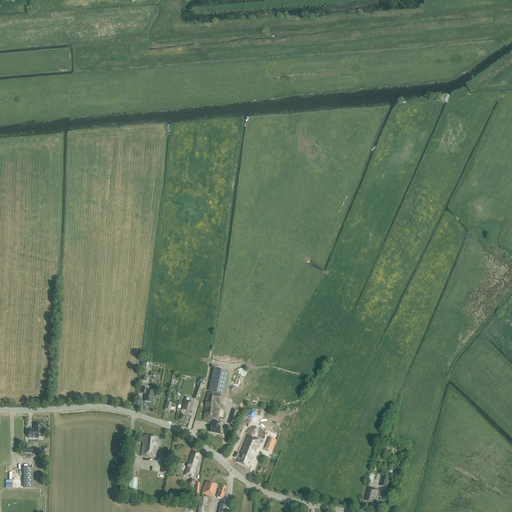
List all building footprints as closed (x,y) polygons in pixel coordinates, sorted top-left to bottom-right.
[(148,362),(142,361),(140,370),(147,371),(148,362)] [(248,395),(249,366),(236,366),(235,387),(238,387),(237,397),(240,397),(240,395),(248,395)] [(210,432),(219,433),(220,427),(221,423),(217,422),(218,415),(221,395),(220,395),(221,393),(224,394),(229,373),(213,369),(208,390),(211,391),(211,393),(208,392),(206,399),(205,405),(204,420),(212,421),(212,426),(211,426),(210,432)] [(199,383),(197,387),(194,398),(198,399),(201,389),(203,385),(199,383)] [(142,387),(141,393),(145,394),(145,395),(144,401),(153,402),(154,391),(147,390),(147,388),(142,387)] [(188,423),(193,403),(184,400),(179,420),(188,423)] [(239,411),(233,409),(228,424),(234,426),(239,411)] [(43,434),(43,424),(34,424),(34,430),(28,430),(28,437),(39,437),(39,434),(43,434)] [(252,435),(263,438),(265,432),(254,428),(252,435)] [(249,467),(260,439),(249,434),(237,462),(249,467)] [(144,436),(141,457),(155,459),(157,446),(155,446),(156,438),(144,436)] [(269,437),(264,449),(269,451),(273,439),(269,437)] [(24,453),(36,453),(36,449),(28,449),(28,444),(24,444),(24,453)] [(199,453),(193,451),(192,455),(191,455),(184,475),(187,476),(188,474),(191,475),(191,477),(192,478),(198,461),(197,461),(199,453)] [(167,473),(170,455),(164,454),(163,460),(161,472),(167,473)] [(32,468),(24,468),(24,488),(32,488),(32,468)] [(383,476),(380,486),(386,488),(389,478),(383,476)] [(137,479),(128,478),(127,492),(135,493),(137,479)] [(206,481),(201,494),(213,498),(216,490),(219,491),(217,497),(223,499),(226,488),(221,486),(220,486),(218,485),(206,481)] [(196,505),(200,483),(196,482),(194,495),(196,496),(196,499),(192,499),(192,505),(196,505)] [(365,500),(373,503),(375,496),(377,490),(368,487),(367,493),(367,494),(365,500)] [(200,497),(197,511),(205,511),(207,498),(200,497)]
